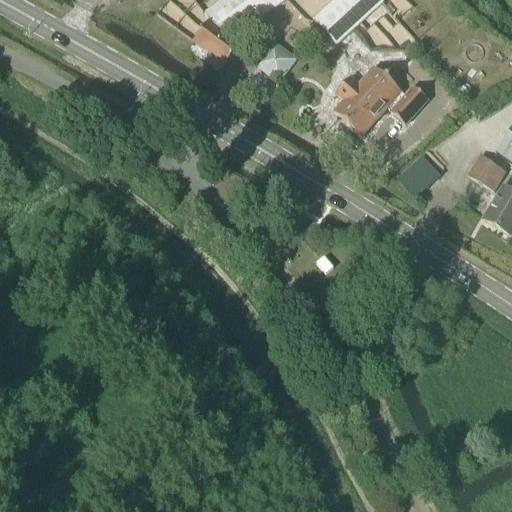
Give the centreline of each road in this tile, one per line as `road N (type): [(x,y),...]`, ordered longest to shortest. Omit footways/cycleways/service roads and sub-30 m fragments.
road 1 (secondary): [(0,0),(335,195),(511,309)]
road 2 (unknown): [(0,99),(183,235),(274,335),(377,511)]
